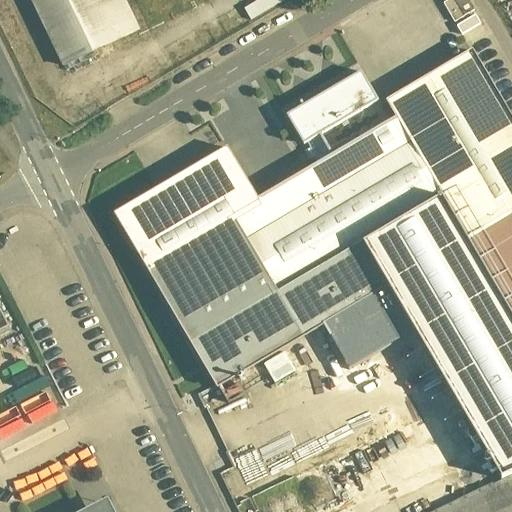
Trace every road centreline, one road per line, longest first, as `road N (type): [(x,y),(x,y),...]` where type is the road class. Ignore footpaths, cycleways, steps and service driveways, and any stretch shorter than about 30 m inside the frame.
road 1 (tertiary): [(212,511),(52,178)]
road 2 (residential): [(355,0),(52,178)]
